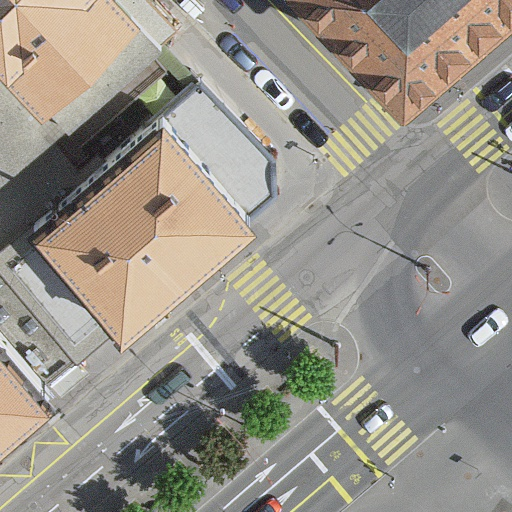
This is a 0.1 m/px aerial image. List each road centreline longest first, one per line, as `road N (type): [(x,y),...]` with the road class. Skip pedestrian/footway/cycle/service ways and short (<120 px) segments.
road 1 (primary): [(511,99),(31,511)]
road 2 (primary): [(265,511),(511,299)]
